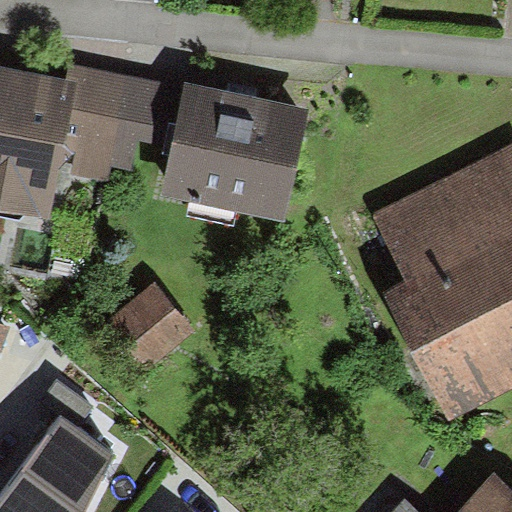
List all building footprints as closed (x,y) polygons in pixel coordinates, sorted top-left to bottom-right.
[(60,56),(0,46),(0,189),(37,196),(42,165),(60,56)] [(169,74),(60,56),(42,165),(98,174),(101,156),(123,160),(129,125),(159,130),(169,74)] [(224,189),(274,198),(291,94),(169,74),(159,130),(151,180),(180,185),(178,199),(221,206),(224,189)] [(391,296),(450,416),(511,385),(511,152),(379,218),(412,285),(391,296)] [(197,329),(159,284),(105,328),(143,374),(197,329)] [(0,360),(8,334),(0,331),(0,360)] [(61,416),(78,427),(93,405),(56,379),(41,402),(61,416)] [(78,427),(61,416),(2,498),(0,496),(0,511),(83,511),(113,453),(78,427)] [(511,511),(511,485),(497,472),(462,511),(424,511),(415,503),(407,511),(511,511)]
